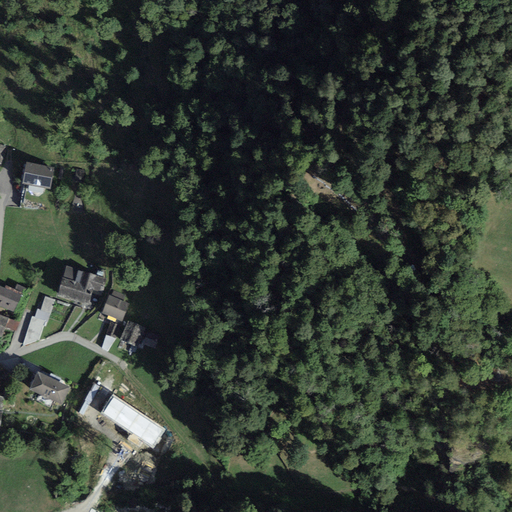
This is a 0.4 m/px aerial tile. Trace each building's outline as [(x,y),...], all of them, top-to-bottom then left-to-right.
[(51,172),(27,168),(25,184),(49,188),(51,172)] [(104,281),(79,274),(75,286),(64,283),(59,299),(87,306),(91,293),(100,296),(104,281)] [(20,299),(0,290),(0,307),(14,313),(20,299)] [(46,299),(42,313),(38,312),(36,320),(32,318),(24,345),(39,340),(43,325),(46,326),(54,302),(46,299)] [(127,307),(110,300),(104,315),(122,321),(127,307)] [(15,323),(0,318),(0,339),(4,327),(13,330),(15,323)] [(118,326),(111,324),(107,336),(114,338),(118,326)] [(144,331),(128,325),(121,343),(137,349),(144,331)] [(158,338),(148,335),(145,345),(155,348),(158,338)] [(511,336),(494,336),(494,351),(511,351),(511,336)] [(68,392),(39,378),(32,394),(61,407),(68,392)]
